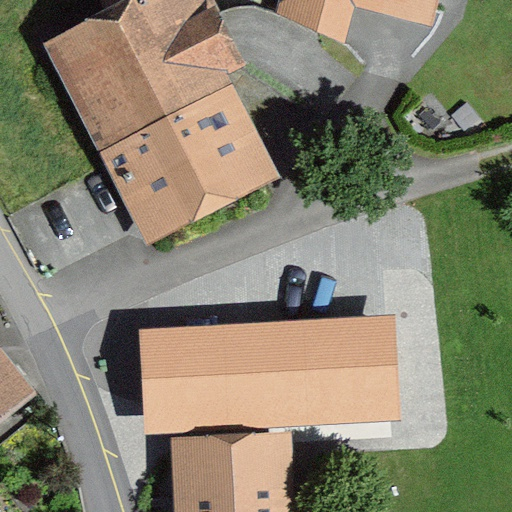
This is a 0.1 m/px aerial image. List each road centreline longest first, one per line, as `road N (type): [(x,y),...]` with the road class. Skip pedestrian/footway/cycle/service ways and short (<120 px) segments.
road 1 (track): [(61,354),(216,268),(442,172),(511,156)]
road 2 (unclassified): [(0,257),(61,354),(105,511)]
